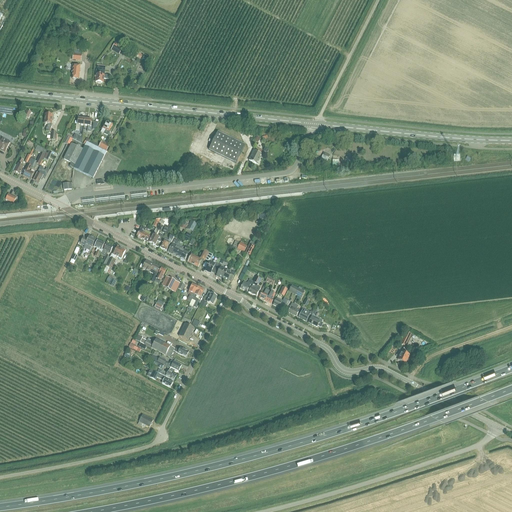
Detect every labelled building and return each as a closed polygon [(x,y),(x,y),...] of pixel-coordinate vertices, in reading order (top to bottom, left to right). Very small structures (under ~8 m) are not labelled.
[(113,48),(120,52),(123,48),(115,43),(113,48)] [(135,52),(133,56),(142,61),(144,57),(135,52)] [(95,83),(103,83),(103,79),(104,79),(104,76),(105,72),(96,71),(96,75),(95,78),(96,78),(95,83)] [(84,126),(85,119),(78,119),(78,125),(76,125),(76,131),(79,131),(80,125),(84,126)] [(110,130),(113,125),(110,124),(110,123),(107,122),(106,122),(102,129),(106,131),(104,134),(107,136),(109,132),(110,133),(111,130),(110,130)] [(218,132),(209,150),(236,164),(245,146),(218,132)] [(0,137),(0,150),(5,153),(10,143),(0,137)] [(83,150),(74,169),(93,178),(105,154),(106,152),(96,147),(87,142),(83,150)] [(106,151),(109,146),(102,142),(99,147),(106,151)] [(71,144),(63,160),(69,162),(71,164),(70,167),(74,169),(83,150),(71,144)] [(41,154),(36,164),(40,165),(45,156),(47,151),(37,146),(35,151),(41,154)] [(261,155),(262,151),(256,148),(249,161),(257,165),(262,156),(261,155)] [(48,161),(52,152),(48,150),(44,159),(48,161)] [(314,158),(312,161),(322,166),(324,163),(326,164),(328,158),(323,156),(320,161),(314,158)] [(20,165),(23,160),(21,159),(17,166),(14,172),(20,175),(24,167),(20,165)] [(28,165),(26,170),(23,176),(30,180),(34,174),(29,172),(32,167),(28,165)] [(40,175),(44,167),(41,166),(33,181),(39,184),(43,176),(40,175)] [(147,193),(81,200),(82,206),(147,200),(147,193)] [(13,198),(8,195),(6,201),(14,205),(14,203),(16,199),(13,198)] [(204,225),(208,228),(212,219),(206,220),(204,225)] [(193,232),(197,224),(191,221),(186,229),(193,232)] [(136,237),(141,240),(144,233),(146,229),(141,227),(136,237)] [(146,234),(144,233),(141,240),(148,243),(153,235),(148,232),(147,231),(146,231),(147,232),(146,234)] [(154,235),(153,236),(149,244),(155,247),(156,246),(159,247),(164,237),(162,236),(162,237),(161,236),(160,238),(154,235)] [(90,237),(88,239),(84,237),(80,245),(85,247),(86,245),(92,248),(96,240),(90,237)] [(171,245),(172,245),(168,253),(172,255),(179,242),(174,239),(171,245)] [(97,240),(94,247),(97,249),(96,252),(97,252),(95,257),(98,258),(101,253),(102,253),(103,250),(102,250),(105,244),(97,240)] [(194,248),(190,254),(192,255),(193,252),(196,253),(198,251),(196,250),(200,241),(199,241),(196,246),(195,246),(194,248)] [(166,252),(170,245),(164,242),(160,249),(166,252)] [(172,255),(176,257),(182,247),(182,246),(183,244),(179,242),(172,255)] [(250,256),(254,248),(252,247),(253,245),(252,244),(252,243),(251,243),(245,254),(250,256)] [(113,248),(106,244),(101,255),(106,257),(102,265),(106,266),(109,260),(110,258),(106,256),(108,253),(110,254),(113,248)] [(243,253),(246,247),(240,244),(237,250),(243,253)] [(122,259),(126,251),(117,247),(113,255),(112,254),(110,258),(109,260),(106,266),(112,269),(116,261),(114,260),(116,257),(122,259)] [(176,257),(180,259),(182,255),(186,249),(182,247),(176,257)] [(182,255),(180,259),(184,262),(185,260),(188,254),(190,251),(186,249),(182,255)] [(205,262),(209,254),(204,251),(200,259),(192,255),(188,263),(198,268),(202,261),(205,262)] [(216,263),(215,265),(210,262),(205,271),(211,274),(213,269),(216,270),(219,265),(218,265),(221,259),(219,258),(218,259),(217,259),(216,263)] [(161,268),(154,265),(147,261),(143,269),(153,274),(150,281),(153,283),(161,268)] [(216,277),(222,280),(227,270),(221,268),(222,266),(219,265),(216,270),(219,271),(216,277)] [(159,284),(166,271),(161,269),(155,282),(154,282),(152,287),(155,289),(157,283),(159,284)] [(232,273),(227,270),(222,280),(227,283),(229,280),(232,281),(236,273),(235,273),(237,270),(235,269),(233,272),(232,273)] [(251,284),(253,285),(255,279),(251,277),(247,284),(244,282),(240,289),(247,292),(250,285),(251,284)] [(256,277),(255,279),(253,285),(248,293),(256,297),(261,288),(257,287),(259,282),(260,283),(262,280),(256,277)] [(165,287),(171,290),(175,281),(170,278),(165,287)] [(273,286),(275,281),(268,278),(266,283),(273,286)] [(189,305),(190,305),(199,288),(193,285),(189,292),(192,294),(188,302),(191,303),(189,305)] [(292,286),(289,292),(295,295),(298,290),(298,289),(292,286)] [(299,287),(298,289),(298,290),(295,295),(301,299),(304,293),(304,292),(305,291),(302,289),(299,287)] [(204,290),(199,288),(190,305),(197,309),(200,302),(196,298),(197,296),(200,298),(204,290)] [(284,297),(287,290),(283,288),(279,295),(284,297)] [(259,299),(265,302),(268,296),(270,292),(266,290),(264,295),(261,294),(259,299)] [(275,295),(270,292),(268,296),(265,302),(271,305),(273,300),(275,295)] [(213,305),(217,297),(209,293),(207,297),(209,298),(207,302),(213,305)] [(273,306),(279,309),(283,302),(277,299),(276,301),(275,301),(273,306)] [(283,302),(279,309),(285,312),(290,302),(284,300),(283,302)] [(290,308),(288,313),(296,317),(299,312),(296,311),(298,307),(292,304),(290,308)] [(304,309),(302,312),(299,318),(306,322),(310,315),(311,316),(312,314),(313,312),(311,311),(310,312),(304,309)] [(185,315),(183,318),(182,321),(189,325),(191,322),(186,319),(187,316),(185,315)] [(321,328),(323,324),(322,323),(323,321),(312,316),(309,323),(310,324),(309,325),(312,326),(312,325),(317,328),(318,326),(321,328)] [(200,323),(195,320),(192,326),(198,328),(200,323)] [(188,342),(194,329),(185,325),(179,337),(188,342)] [(407,332),(405,338),(401,345),(406,347),(412,335),(411,335),(411,334),(407,332)] [(144,345),(151,349),(170,358),(173,352),(186,358),(189,352),(181,348),(179,351),(175,349),(174,349),(156,340),(154,344),(151,343),(147,340),(146,341),(142,339),(140,343),(144,345)] [(404,349),(398,361),(402,363),(402,364),(404,364),(405,364),(406,364),(410,356),(406,354),(408,351),(404,349)] [(171,368),(179,372),(182,367),(173,363),(172,365),(166,362),(166,361),(160,358),(158,363),(156,362),(154,366),(162,370),(164,365),(168,367),(171,368)] [(174,381),(177,376),(169,371),(167,374),(159,370),(157,373),(166,377),(174,381)] [(170,388),(173,383),(158,375),(153,372),(150,378),(155,381),(157,378),(164,381),(162,384),(170,388)] [(150,428),(153,421),(143,415),(139,423),(150,428)]
